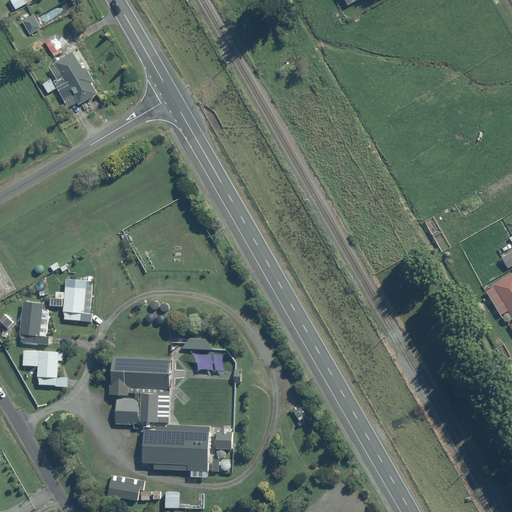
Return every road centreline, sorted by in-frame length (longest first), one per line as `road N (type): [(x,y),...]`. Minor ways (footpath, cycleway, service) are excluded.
road 1 (secondary): [(411,511),(172,96)]
road 2 (unclassified): [(0,197),(172,96)]
road 3 (residential): [(0,393),(67,511)]
